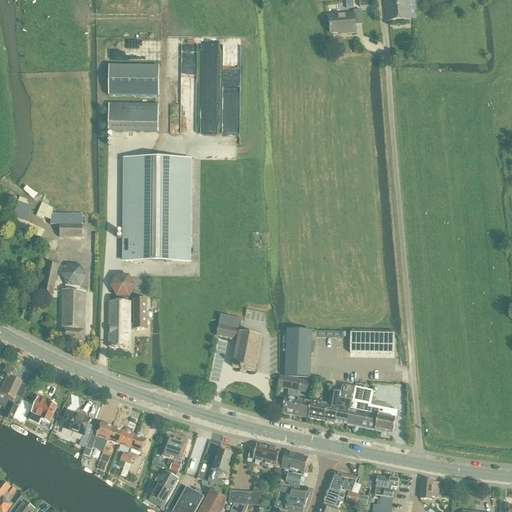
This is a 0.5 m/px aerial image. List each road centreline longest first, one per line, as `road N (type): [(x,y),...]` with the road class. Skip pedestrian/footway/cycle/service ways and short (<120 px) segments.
road 1 (track): [(103,380),(123,148),(161,139),(170,0)]
road 2 (secondary): [(328,445),(145,397),(0,332)]
road 3 (secondary): [(458,469),(328,445)]
